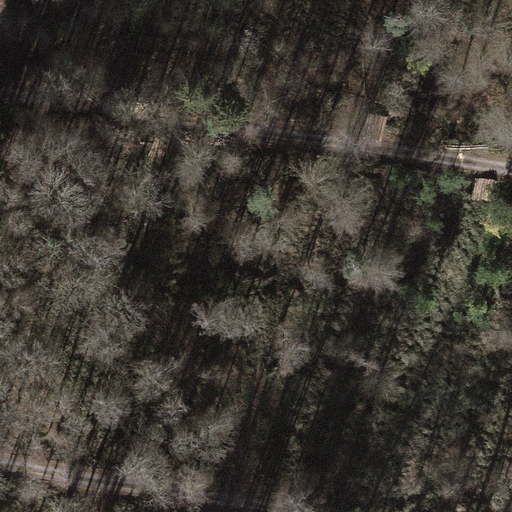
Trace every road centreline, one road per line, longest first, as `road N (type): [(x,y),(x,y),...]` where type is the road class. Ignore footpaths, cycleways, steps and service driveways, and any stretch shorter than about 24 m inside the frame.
road 1 (track): [(0,95),(511,161)]
road 2 (track): [(306,511),(0,465)]
